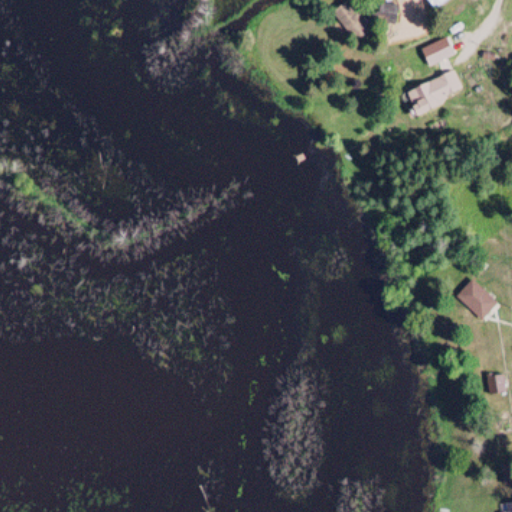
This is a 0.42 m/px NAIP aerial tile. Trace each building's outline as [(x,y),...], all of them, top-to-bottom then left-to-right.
[(447,0),(426,0),(434,10),(447,0)] [(358,50),(375,37),(349,1),(331,14),(358,50)] [(397,6),(379,7),(380,25),(398,25),(397,6)] [(463,95),(453,73),(403,96),(413,118),(463,95)] [(455,299),(481,323),(497,306),(471,282),(455,299)] [(486,380),(489,398),(505,396),(503,378),(486,380)]
